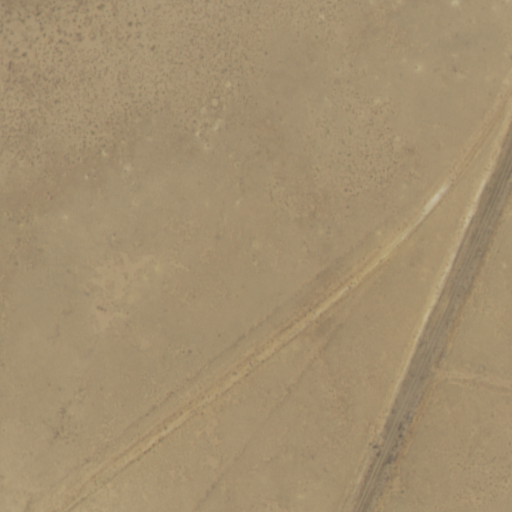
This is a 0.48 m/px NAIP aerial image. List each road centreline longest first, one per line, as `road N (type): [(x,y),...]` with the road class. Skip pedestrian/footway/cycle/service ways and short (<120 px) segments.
road 1 (track): [(511,116),(379,245),(337,253),(13,511)]
road 2 (residential): [(368,511),(511,146)]
